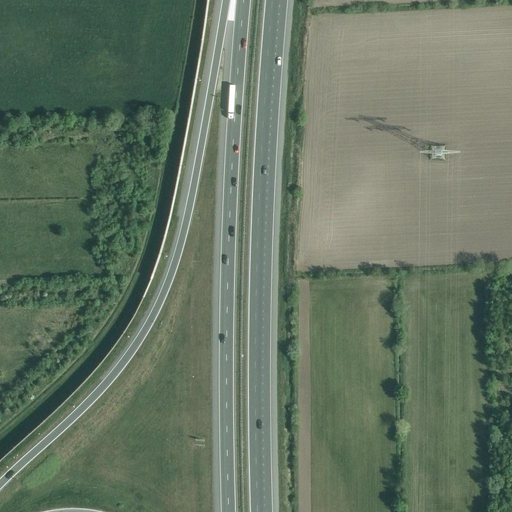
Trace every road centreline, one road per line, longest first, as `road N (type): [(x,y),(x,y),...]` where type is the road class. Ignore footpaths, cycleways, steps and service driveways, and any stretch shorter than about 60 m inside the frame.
road 1 (motorway): [(226,0),(191,200),(160,301),(100,390),(0,484)]
road 2 (motorway): [(245,0),(228,214),(229,511)]
road 3 (motorway): [(257,511),(257,216),(272,0)]
